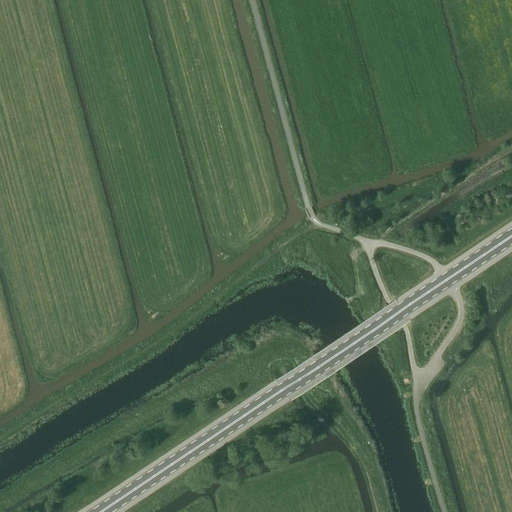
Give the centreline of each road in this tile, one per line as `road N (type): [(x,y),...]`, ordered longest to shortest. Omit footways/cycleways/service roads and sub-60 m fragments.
road 1 (primary): [(103,511),(511,237)]
road 2 (track): [(0,506),(114,435),(280,351)]
road 3 (track): [(280,351),(299,352),(339,394),(382,511)]
